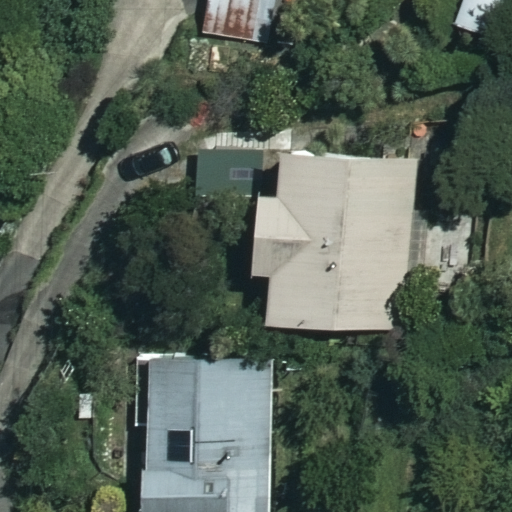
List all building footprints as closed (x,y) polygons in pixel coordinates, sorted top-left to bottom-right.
[(216,0),(212,24),(272,34),(278,0),(216,0)] [(508,0),(473,0),(461,29),(491,41),(508,0)] [(248,153),(202,153),(202,197),(248,197),(248,153)] [(423,161),(304,153),(301,197),(281,196),(275,278),(291,279),(288,324),(411,333),(423,161)] [(273,511),(277,362),(164,359),(160,511),(273,511)]
